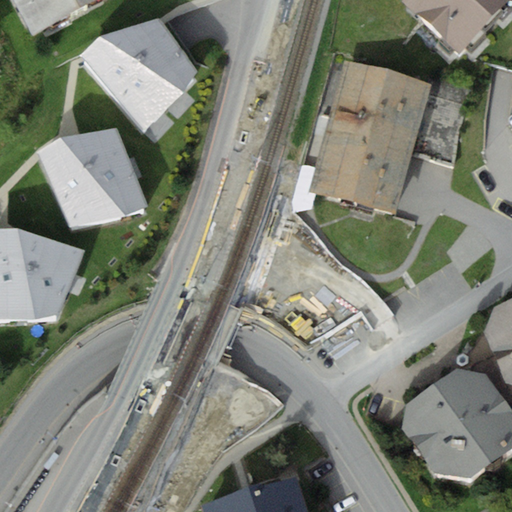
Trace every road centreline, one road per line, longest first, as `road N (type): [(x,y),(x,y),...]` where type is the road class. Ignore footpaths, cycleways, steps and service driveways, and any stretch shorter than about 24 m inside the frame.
road 1 (unclassified): [(259,0),(217,167),(181,265),(55,511)]
road 2 (residential): [(0,472),(84,365),(160,330),(209,331),(249,343),(322,399)]
road 3 (residential): [(511,277),(322,399)]
road 4 (residential): [(322,399),(393,511)]
